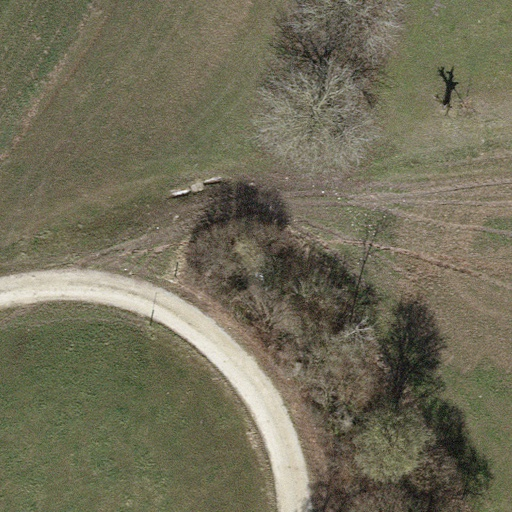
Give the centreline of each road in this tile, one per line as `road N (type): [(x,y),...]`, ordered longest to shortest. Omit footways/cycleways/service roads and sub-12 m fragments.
road 1 (track): [(511,177),(232,193),(73,237),(0,283)]
road 2 (track): [(0,291),(45,282),(145,295),(192,320),(234,351),(279,414),(301,511)]
